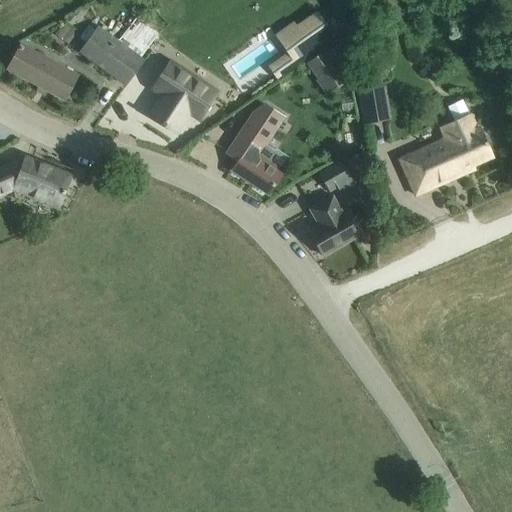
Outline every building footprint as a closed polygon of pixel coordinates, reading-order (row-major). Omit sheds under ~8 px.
[(97,25),(90,35),(78,51),(125,86),(145,59),(141,56),(158,34),(136,17),(118,41),(97,25)] [(317,53),(329,75),(344,67),(340,40),(317,53)] [(7,68),(64,99),(77,75),(20,44),(7,68)] [(162,94),(148,116),(175,134),(189,112),(201,120),(218,92),(168,59),(150,87),(162,94)] [(385,86),(357,90),(363,124),(391,120),(385,86)] [(252,112),(228,147),(241,155),(238,161),(231,170),(268,194),(279,177),(283,171),(259,155),(285,116),(264,102),(252,112)] [(399,159),(415,195),(474,169),(473,165),(492,156),(487,145),(489,141),(486,134),(482,133),(480,127),(476,129),(470,114),(440,127),(447,143),(421,155),(419,150),(399,159)] [(15,162),(0,169),(0,193),(12,188),(58,207),(71,176),(25,157),(22,165),(15,162)] [(319,172),(329,191),(357,176),(347,157),(319,172)] [(319,226),(309,232),(323,256),(357,236),(344,212),(342,213),(332,195),(309,208),(319,226)]
